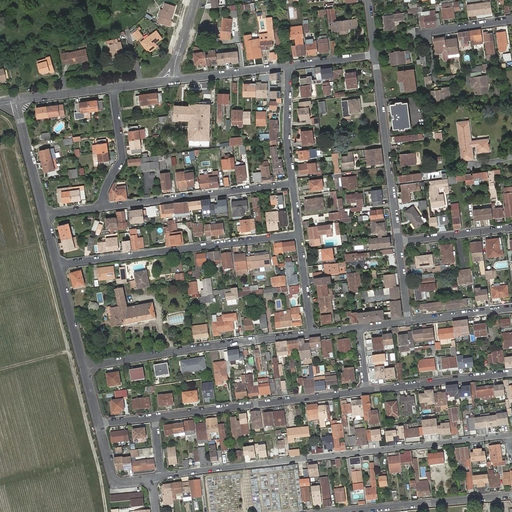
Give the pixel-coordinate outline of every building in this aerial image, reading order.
[(455,11),(460,10),(459,6),(463,5),(462,1),(454,2),(455,11)] [(164,9),(161,16),(160,21),(170,25),(172,20),(176,5),(166,2),(164,9)] [(466,6),(468,16),(483,14),(483,12),(492,10),(491,2),(466,6)] [(443,19),(455,18),(453,5),(441,6),(443,19)] [(417,8),(418,13),(421,13),(422,17),(424,17),(431,15),(430,14),(435,13),(435,10),(423,12),(422,6),(417,7),(417,8)] [(424,17),(426,28),(438,26),(437,25),(437,24),(435,13),(430,14),(431,15),(424,17)] [(384,27),(385,31),(394,30),(399,29),(399,26),(396,26),(395,21),(403,21),(403,19),(402,14),(391,15),(388,15),(384,16),(385,27),(384,27)] [(261,41),(266,41),(272,40),(275,40),(272,17),(266,18),(268,33),(260,34),(260,39),(261,41)] [(231,39),(234,19),(225,18),(222,38),(231,39)] [(340,30),(348,29),(348,28),(357,26),(357,19),(333,22),(334,31),(340,30)] [(215,33),(214,23),(210,23),(211,28),(207,29),(207,34),(215,33)] [(304,26),(289,28),(291,41),(296,40),(297,46),(292,47),(294,60),(308,58),(304,26)] [(140,29),(134,34),(138,39),(144,35),(140,29)] [(154,44),(156,42),(162,37),(157,30),(142,41),(149,52),(157,47),(154,44)] [(471,40),(472,45),(482,44),(482,39),(480,30),(470,31),(471,40)] [(464,41),(471,40),(470,31),(458,33),(459,39),(464,39),(464,41)] [(497,33),(500,51),(505,51),(505,46),(507,46),(505,32),(497,33)] [(259,57),(263,56),(262,50),(262,49),(258,49),(257,40),(254,40),(253,34),(246,35),(247,42),(248,55),(259,54),(259,57)] [(484,35),(486,46),(489,45),(490,50),(494,50),(492,34),(484,35)] [(110,43),(112,50),(113,55),(122,53),(121,47),(120,46),(122,45),(121,39),(120,40),(113,41),(112,37),(106,38),(108,43),(110,43)] [(450,65),(449,57),(448,55),(448,50),(446,50),(445,38),(434,39),(435,52),(436,53),(437,59),(444,58),(445,65),(450,65)] [(448,55),(460,53),(458,40),(453,41),(453,39),(446,40),(448,50),(448,55)] [(262,49),(262,50),(270,49),(270,47),(273,46),(272,40),(266,41),(261,41),(262,49)] [(329,52),(328,40),(319,41),(321,53),(329,52)] [(309,44),(309,42),(307,42),(308,55),(318,53),(316,41),(314,41),(314,43),(309,44)] [(489,45),(486,46),(487,58),(491,58),(491,59),(495,58),(494,55),(495,54),(494,50),(490,50),(489,45)] [(81,60),(89,58),(86,48),(69,53),(69,52),(62,53),(65,63),(71,61),(71,63),(82,61),(81,60)] [(196,63),(198,63),(207,62),(206,54),(206,51),(194,52),(196,63)] [(207,62),(207,65),(218,64),(217,59),(216,59),(216,51),(209,52),(210,54),(206,54),(207,62)] [(238,51),(217,54),(217,59),(218,64),(218,65),(239,63),(238,51)] [(406,55),(409,54),(409,51),(400,52),(400,51),(395,51),(395,53),(390,53),(391,65),(410,62),(410,59),(406,60),(406,55)] [(423,64),(423,66),(427,66),(425,54),(420,55),(420,59),(417,60),(418,64),(423,64)] [(46,70),(46,72),(50,70),(50,72),(55,71),(51,56),(46,57),(47,59),(38,61),(41,71),(46,70)] [(414,70),(399,72),(400,81),(405,81),(406,91),(417,89),(414,70)] [(346,74),(348,88),(357,87),(355,73),(346,74)] [(314,84),(321,83),(320,81),(316,81),(316,80),(313,80),(312,81),(312,76),(307,77),(307,78),(300,79),(301,86),(310,85),(314,84)] [(487,76),(471,78),(472,87),(475,87),(476,95),(488,93),(487,86),(489,85),(487,76)] [(257,83),(257,93),(257,96),(262,96),(262,95),(263,95),(263,93),(262,93),(266,93),(267,93),(267,84),(261,84),(261,83),(257,83)] [(250,86),(244,86),(243,96),(256,96),(256,95),(256,84),(251,84),(250,86)] [(310,85),(301,86),(302,96),(312,95),(310,85)] [(444,101),(451,100),(449,87),(439,88),(439,90),(432,91),(433,101),(444,100),(444,101)] [(158,94),(149,95),(150,104),(163,102),(162,94),(158,94)] [(218,103),(217,123),(222,123),(222,104),(229,104),(230,95),(219,94),(218,103)] [(150,104),(149,95),(140,96),(140,97),(136,97),(137,106),(150,104)] [(360,99),(342,101),(344,116),(351,116),(351,113),(362,112),(360,99)] [(102,101),(88,103),(89,110),(89,111),(99,110),(103,109),(102,101)] [(211,101),(190,101),(190,106),(175,105),(175,121),(190,122),(189,146),(209,147),(211,101)] [(299,109),(300,120),(310,119),(309,108),(311,108),(310,101),(299,102),(300,109),(299,109)] [(408,115),(410,114),(408,103),(403,103),(403,102),(397,103),(397,104),(392,105),(393,116),(394,116),(394,115),(396,115),(395,109),(407,107),(408,115)] [(89,110),(88,103),(76,104),(77,113),(75,113),(75,119),(85,118),(90,117),(89,111),(89,110)] [(47,108),(49,117),(60,116),(58,106),(47,108)] [(394,116),(408,115),(407,107),(395,109),(396,115),(394,115),(394,116)] [(37,119),(49,117),(47,108),(36,109),(37,119)] [(232,110),(232,124),(240,124),(240,127),(242,127),(242,123),(242,110),(232,110)] [(256,122),(256,124),(259,124),(259,122),(266,122),(266,114),(260,114),(260,113),(257,113),(256,122)] [(411,127),(410,114),(408,115),(409,123),(397,125),(396,119),(394,119),(394,116),(393,116),(394,129),(400,129),(400,130),(407,129),(407,128),(411,127)] [(409,123),(408,115),(394,116),(394,119),(396,119),(397,125),(409,123)] [(276,140),(277,140),(277,131),(279,131),(279,125),(276,125),(276,120),(271,120),(271,131),(270,131),(270,141),(276,140)] [(465,144),(460,145),(462,160),(474,159),(472,146),(477,146),(478,152),(491,151),(490,146),(491,146),(490,143),(489,143),(489,139),(478,140),(478,141),(472,141),(469,121),(462,122),(465,144)] [(130,141),(139,140),(138,130),(138,127),(128,128),(130,141)] [(301,132),(303,145),(314,144),(312,131),(301,132)] [(258,142),(269,141),(269,134),(261,134),(261,138),(258,138),(258,142)] [(106,153),(107,152),(106,139),(96,141),(96,145),(92,145),(93,154),(97,154),(106,153)] [(141,153),(139,140),(130,141),(131,155),(141,153)] [(270,147),(273,165),(274,173),(283,173),(282,163),(281,163),(281,160),(278,160),(276,146),(270,147)] [(39,151),(42,162),(52,160),(48,148),(39,151)] [(383,156),(382,148),(366,150),(367,158),(383,156)] [(310,158),(309,150),(299,151),(300,160),(310,158)] [(109,165),(107,152),(106,153),(97,154),(99,166),(109,165)] [(342,157),(343,169),(354,168),(353,156),(352,152),(347,152),(348,157),(342,157)] [(338,153),(332,154),(332,159),(332,160),(334,170),(334,174),(341,173),(340,169),(338,169),(336,158),(339,158),(338,153)] [(403,166),(416,164),(415,153),(401,155),(401,160),(402,160),(403,166)] [(368,166),(384,164),(383,156),(367,158),(368,166)] [(157,157),(154,157),(140,159),(142,172),(156,170),(159,170),(157,157)] [(227,158),(225,158),(225,160),(221,160),(223,172),(227,172),(227,169),(234,168),(234,167),(232,157),(229,158),(229,159),(227,160),(227,158)] [(52,160),(42,162),(45,173),(55,170),(52,160)] [(265,175),(270,174),(269,166),(268,163),(263,164),(260,164),(261,167),(261,172),(262,174),(265,174),(265,175)] [(308,165),(298,167),(300,175),(312,173),(311,167),(315,167),(314,164),(308,164),(308,165)] [(325,175),(333,174),(333,170),(332,164),(328,165),(329,170),(324,171),(325,175)] [(235,167),(236,181),(237,181),(238,184),(242,183),(242,180),(246,180),(244,165),(235,167)] [(185,172),(187,187),(195,186),(193,178),(195,178),(194,170),(185,171),(185,172)] [(495,172),(494,170),(487,171),(489,181),(490,190),(491,198),(496,198),(493,172),(495,172)] [(489,181),(487,171),(473,173),(473,176),(465,177),(466,184),(474,183),(474,182),(483,180),(482,179),(486,179),(487,181),(489,181)] [(178,188),(187,187),(185,172),(176,173),(178,188)] [(213,174),(200,176),(201,189),(218,187),(217,177),(218,177),(217,172),(212,172),(213,174)] [(257,183),(273,181),(272,176),(270,177),(270,174),(265,175),(265,174),(262,174),(261,172),(256,173),(257,183)] [(422,179),(421,173),(417,174),(400,176),(401,182),(422,179)] [(168,176),(169,189),(171,189),(169,174),(161,175),(161,177),(168,176)] [(163,190),(169,189),(168,176),(161,177),(163,190)] [(347,190),(354,189),(354,185),(353,181),(353,177),(341,179),(342,186),(347,186),(347,190)] [(324,188),(323,179),(310,181),(311,190),(324,188)] [(450,192),(449,184),(448,179),(431,182),(431,186),(430,186),(432,199),(444,198),(443,194),(439,195),(438,188),(445,187),(446,192),(450,192)] [(420,187),(420,182),(401,185),(404,203),(411,202),(410,192),(410,190),(417,190),(417,191),(418,191),(421,190),(420,187)] [(71,191),(72,201),(86,199),(85,189),(85,186),(70,188),(71,191)] [(110,201),(127,199),(125,186),(112,187),(110,193),(110,195),(109,195),(110,201)] [(58,203),(72,201),(71,191),(70,188),(63,189),(63,192),(57,193),(58,203)] [(375,205),(383,204),(383,200),(384,200),(383,189),(373,190),(375,205)] [(357,202),(358,207),(361,207),(364,206),(362,194),(346,195),(347,204),(357,202)] [(209,199),(201,200),(203,212),(210,212),(211,214),(216,214),(215,212),(228,211),(226,197),(218,198),(218,204),(210,205),(209,199)] [(262,221),(260,208),(259,208),(258,198),(252,199),(254,210),(256,210),(257,221),(262,221)] [(308,205),(308,211),(324,209),(323,198),(305,200),(305,205),(308,205)] [(444,198),(432,199),(433,206),(436,207),(441,206),(444,204),(444,198)] [(248,211),(247,200),(232,202),(234,216),(244,215),(243,211),(248,211)] [(427,208),(427,200),(419,201),(420,209),(427,208)] [(189,202),(174,204),(176,216),(178,216),(178,213),(190,212),(189,202)] [(494,203),(491,203),(492,208),(493,218),(503,217),(502,207),(495,208),(495,206),(494,206),(494,203)] [(174,204),(162,205),(163,214),(172,213),(173,220),(173,221),(176,220),(176,216),(174,204)] [(406,213),(416,228),(424,223),(413,207),(406,213)] [(143,208),(130,210),(131,223),(145,221),(143,208)] [(452,209),(454,228),(462,227),(459,208),(452,209)] [(492,208),(482,209),(484,219),(493,218),(492,208)] [(473,210),(474,220),(484,219),(482,209),(473,210)] [(341,223),(344,222),(345,223),(350,222),(349,218),(347,218),(347,213),(344,214),(344,210),(343,210),(339,210),(341,223)] [(383,210),(371,212),(372,219),(384,218),(383,210)] [(118,227),(118,229),(126,228),(125,226),(125,223),(124,211),(116,212),(117,218),(118,227)] [(278,211),(266,213),(267,222),(268,222),(269,230),(279,229),(278,220),(280,220),(279,212),(278,211)] [(280,220),(281,227),(288,226),(286,211),(279,212),(280,220)] [(440,224),(448,223),(447,215),(439,216),(440,224)] [(372,231),(373,238),(379,237),(388,236),(386,217),(371,219),(372,228),(367,228),(368,231),(372,231)] [(118,227),(117,218),(106,219),(107,228),(109,228),(118,227)] [(249,220),(240,221),(241,226),(238,226),(239,231),(242,231),(242,232),(251,231),(250,231),(255,230),(254,219),(249,220)] [(59,226),(63,240),(72,238),(68,223),(59,226)] [(212,236),(224,234),(223,223),(210,225),(212,236)] [(168,225),(169,227),(169,233),(177,232),(176,224),(168,225)] [(312,242),(311,242),(311,246),(324,245),(323,240),(320,240),(319,235),(327,234),(332,234),(331,225),(318,227),(309,228),(310,239),(312,239),(312,242)] [(193,227),(194,237),(203,236),(202,230),(201,226),(193,227)] [(136,229),(130,230),(130,236),(132,247),(132,248),(138,248),(144,247),(142,238),(137,238),(136,229)] [(166,243),(166,247),(183,244),(182,232),(177,232),(169,233),(169,234),(170,243),(167,243),(166,243)] [(368,240),(369,245),(386,243),(386,246),(386,247),(391,246),(390,237),(368,240)] [(72,238),(63,240),(66,252),(75,249),(72,238)] [(106,243),(98,244),(99,252),(119,250),(117,238),(106,240),(106,243)] [(503,256),(502,248),(500,248),(498,240),(486,241),(488,258),(503,256)] [(286,252),(296,251),(295,242),(283,244),(283,251),(286,251),(286,252)] [(481,243),(471,244),(473,261),(473,263),(483,261),(481,243)] [(284,253),(283,251),(283,244),(277,244),(274,244),(276,254),(279,254),(284,253)] [(320,259),(333,257),(331,246),(318,248),(320,259)] [(447,248),(447,246),(441,247),(443,264),(454,263),(452,247),(448,248),(447,248)] [(212,261),(220,260),(219,253),(209,254),(211,269),(213,269),(212,265),(212,261)] [(230,269),(230,271),(233,271),(231,253),(222,255),(224,274),(226,273),(226,272),(226,269),(230,269)] [(357,258),(368,257),(368,253),(357,255),(356,254),(345,255),(345,261),(350,261),(350,258),(357,258)] [(200,264),(207,263),(207,261),(206,254),(197,255),(198,266),(200,266),(200,264)] [(247,266),(248,269),(253,269),(264,267),(263,265),(265,264),(264,255),(263,255),(251,257),(246,257),(247,266)] [(234,257),(236,270),(247,269),(246,256),(234,257)] [(417,268),(433,266),(432,256),(418,257),(418,262),(417,262),(417,268)] [(288,286),(290,286),(290,285),(297,283),(296,275),(292,276),(291,273),(293,273),(292,262),(286,263),(287,273),(286,273),(288,286)] [(345,266),(344,262),(337,263),(338,263),(326,265),(327,273),(331,273),(331,275),(335,274),(335,272),(339,272),(338,267),(345,266)] [(113,267),(97,269),(99,280),(115,278),(113,267)] [(474,283),(472,272),(471,272),(471,269),(459,271),(459,274),(457,274),(458,285),(474,283)] [(131,291),(150,287),(147,271),(135,273),(136,281),(130,282),(130,283),(131,291)] [(497,279),(496,271),(485,272),(486,280),(497,279)] [(71,275),(74,286),(79,285),(80,287),(85,286),(81,272),(71,275)] [(348,283),(348,286),(349,286),(349,292),(353,291),(352,286),(351,287),(351,286),(361,285),(360,276),(350,277),(350,273),(347,274),(346,274),(347,278),(348,283)] [(400,300),(398,286),(397,287),(395,274),(384,275),(385,288),(388,288),(390,301),(400,300)] [(275,278),(272,278),(273,284),(274,283),(274,287),(285,286),(284,277),(283,277),(282,277),(275,278)] [(419,286),(418,285),(414,285),(416,300),(430,299),(429,291),(436,290),(435,278),(425,279),(423,279),(420,280),(420,284),(421,284),(421,286),(419,286)] [(198,297),(207,296),(205,280),(202,281),(203,291),(201,291),(202,293),(198,293),(198,297)] [(197,294),(196,283),(187,284),(188,295),(197,294)] [(320,296),(329,295),(328,284),(318,285),(320,296)] [(499,296),(499,298),(508,297),(506,287),(500,287),(492,288),(493,297),(499,296)] [(120,313),(123,325),(123,326),(156,320),(153,303),(127,308),(123,288),(115,289),(119,307),(118,307),(120,313)] [(237,288),(225,290),(226,301),(239,300),(237,288)] [(475,293),(476,303),(489,302),(487,292),(475,293)] [(331,298),(331,295),(329,295),(320,296),(321,304),(321,306),(322,315),(331,314),(333,314),(331,298)] [(205,297),(206,304),(213,303),(212,296),(207,296),(205,297)] [(467,299),(444,302),(445,310),(445,312),(468,309),(467,299)] [(400,300),(390,301),(392,318),(402,317),(400,300)] [(427,312),(445,310),(444,302),(420,305),(421,311),(423,311),(427,312)] [(118,326),(123,325),(120,313),(118,307),(111,309),(113,316),(109,317),(111,327),(117,325),(118,326)] [(291,311),(293,326),(302,325),(301,316),(299,316),(298,308),(290,309),(291,311)] [(358,313),(359,323),(385,320),(383,309),(358,313)] [(282,328),(293,326),(291,311),(289,311),(289,314),(289,316),(284,317),(280,317),(275,318),(277,328),(282,328)] [(220,331),(234,330),(232,320),(236,320),(235,314),(223,316),(223,319),(223,321),(213,322),(215,335),(220,335),(220,331)] [(331,314),(322,315),(323,324),(332,322),(331,314)] [(242,326),(243,331),(253,330),(252,324),(252,321),(246,322),(246,319),(244,320),(245,325),(242,326)] [(468,320),(453,322),(455,337),(470,336),(468,320)] [(488,336),(487,325),(474,326),(476,338),(488,336)] [(204,332),(204,327),(202,327),(193,328),(193,333),(194,339),(208,337),(208,331),(204,332)] [(434,340),(433,327),(426,328),(426,331),(423,331),(424,341),(434,340)] [(419,329),(412,330),(413,333),(413,339),(414,343),(424,341),(423,331),(419,332),(419,329)] [(455,337),(454,329),(439,331),(439,334),(439,336),(440,340),(455,338),(455,337)] [(503,342),(504,349),(509,349),(509,347),(511,346),(511,342),(511,341),(511,338),(511,332),(502,334),(503,342)] [(392,333),(383,334),(384,347),(394,346),(392,333)] [(409,349),(415,349),(415,348),(414,345),(414,343),(413,339),(413,333),(408,334),(408,336),(406,336),(406,337),(404,337),(404,336),(398,337),(400,353),(409,352),(409,349)] [(304,340),(297,341),(299,353),(300,361),(312,359),(311,350),(322,348),(321,337),(309,338),(310,343),(304,344),(304,340)] [(372,340),(373,351),(384,349),(384,347),(383,338),(372,340)] [(338,341),(340,353),(351,352),(349,340),(338,341)] [(288,355),(289,357),(290,357),(290,354),(289,352),(299,351),(298,346),(297,341),(287,342),(288,355)] [(322,341),(325,366),(330,365),(329,358),(329,353),(332,352),(331,341),(322,341)] [(277,356),(288,355),(287,342),(276,344),(277,356)] [(239,353),(238,350),(227,352),(229,363),(244,361),(243,353),(239,353)] [(437,361),(438,370),(458,368),(457,356),(456,351),(453,352),(454,359),(441,360),(437,361)] [(386,362),(385,354),(372,356),(373,364),(374,364),(376,381),(395,378),(394,369),(384,370),(383,363),(386,362)] [(463,355),(457,356),(458,368),(458,370),(474,368),(473,359),(464,360),(463,355)] [(503,355),(493,356),(493,355),(492,355),(489,355),(490,364),(504,363),(503,355)] [(203,359),(188,361),(189,363),(182,364),(182,369),(184,368),(185,373),(205,370),(203,359)] [(419,371),(431,370),(432,371),(435,370),(434,365),(433,360),(418,361),(419,371)] [(221,381),(227,380),(225,363),(214,364),(216,386),(222,385),(221,381)] [(160,367),(155,368),(157,377),(169,375),(168,364),(160,365),(160,367)] [(304,380),(305,393),(315,392),(314,378),(313,375),(313,368),(309,368),(311,379),(311,380),(309,381),(308,379),(304,380)] [(354,381),(353,369),(344,370),(344,373),(341,374),(342,384),(347,383),(347,382),(354,381)] [(145,379),(143,371),(135,372),(135,370),(130,371),(132,381),(145,379)] [(107,375),(109,387),(121,385),(119,373),(107,375)] [(333,386),(337,385),(336,374),(330,375),(330,374),(325,375),(326,386),(333,385),(333,386)] [(246,375),(248,388),(249,396),(258,395),(258,391),(257,386),(253,387),(251,375),(246,375)] [(314,378),(315,392),(326,391),(324,377),(314,378)] [(504,385),(495,386),(496,396),(505,395),(504,387),(507,387),(508,385),(508,379),(504,380),(504,385)] [(259,395),(270,394),(270,393),(269,381),(258,382),(259,395)] [(246,389),(247,389),(246,382),(242,383),(235,384),(235,388),(237,399),(242,399),(242,398),(242,397),(243,397),(247,397),(246,389)] [(476,388),(475,382),(470,382),(471,386),(472,395),(472,398),(474,397),(482,397),(482,399),(494,397),(493,386),(476,388)] [(213,383),(202,384),(203,398),(211,397),(211,399),(215,398),(213,383)] [(458,385),(446,386),(447,393),(447,397),(455,396),(455,399),(460,399),(459,397),(472,395),(471,386),(462,387),(462,390),(459,390),(458,385)] [(435,403),(434,390),(425,391),(426,394),(419,395),(420,402),(428,402),(428,404),(435,403)] [(197,392),(183,394),(184,403),(198,402),(197,392)] [(447,397),(447,393),(442,393),(442,392),(438,393),(438,394),(438,397),(434,398),(435,403),(436,411),(440,410),(440,407),(448,406),(447,397)] [(160,407),(173,405),(172,395),(159,397),(160,407)] [(404,396),(400,396),(401,405),(402,405),(402,408),(402,415),(412,414),(411,406),(415,405),(414,396),(410,397),(407,397),(407,396),(409,396),(409,395),(404,396)] [(147,403),(149,403),(148,398),(132,401),(133,410),(147,408),(147,403)] [(124,411),(123,400),(116,401),(112,402),(113,412),(120,412),(124,411)] [(363,400),(351,401),(353,417),(356,417),(356,415),(361,414),(362,416),(364,416),(363,400)] [(341,401),(343,414),(342,414),(343,422),(342,422),(343,427),(347,426),(346,422),(346,415),(347,415),(347,414),(351,413),(350,405),(346,405),(345,401),(341,401)] [(113,412),(112,402),(109,402),(111,415),(120,414),(120,412),(113,412)] [(390,404),(390,402),(386,403),(387,418),(388,418),(392,417),(396,417),(397,417),(396,403),(390,404)] [(318,407),(318,404),(307,406),(309,420),(311,419),(310,416),(315,415),(315,419),(319,418),(318,407)] [(329,406),(318,407),(319,418),(321,427),(325,427),(324,418),(327,417),(328,420),(331,420),(329,406)] [(450,421),(451,428),(457,427),(456,421),(458,421),(457,408),(449,409),(450,421)] [(285,413),(284,411),(273,412),(275,421),(275,426),(286,424),(285,413)] [(379,423),(377,411),(367,412),(368,419),(369,419),(369,424),(379,423)] [(257,421),(261,420),(260,412),(251,413),(253,426),(254,426),(254,424),(254,421),(257,421)] [(274,425),(273,412),(264,413),(265,426),(274,425)] [(496,416),(474,419),(475,430),(483,429),(482,428),(491,427),(491,428),(498,428),(498,426),(509,425),(508,416),(508,413),(496,415),(496,416)] [(231,418),(232,426),(233,432),(230,432),(231,437),(233,436),(242,435),(241,430),(240,421),(237,421),(236,417),(231,418)] [(436,417),(422,419),(423,435),(444,433),(444,434),(451,433),(451,428),(450,421),(445,421),(445,424),(441,425),(442,427),(437,427),(436,417)] [(188,422),(185,422),(186,435),(192,434),(195,434),(194,430),(193,421),(188,422)] [(333,430),(336,451),(340,451),(339,439),(344,438),(343,430),(338,431),(337,421),(332,422),(333,430)] [(208,432),(209,437),(209,439),(211,438),(210,433),(219,432),(218,422),(207,423),(209,432),(208,432)] [(184,424),(173,425),(174,434),(185,432),(184,424)] [(208,432),(207,424),(196,425),(198,439),(209,437),(208,432)] [(227,450),(224,424),(219,425),(222,451),(227,450)] [(174,434),(173,425),(165,426),(166,436),(174,435),(174,434)] [(308,426),(287,428),(288,439),(288,443),(295,442),(294,438),(310,436),(308,426)] [(404,427),(405,438),(413,438),(413,436),(419,435),(419,434),(418,429),(408,430),(408,426),(404,427)] [(135,439),(146,438),(145,429),(133,430),(134,439),(135,439)] [(380,430),(371,431),(372,442),(382,441),(380,430)] [(129,440),(128,431),(122,431),(111,433),(113,442),(124,441),(129,440)] [(333,437),(322,438),(323,445),(327,444),(327,449),(334,448),(333,437)] [(285,440),(277,441),(278,449),(282,448),(286,448),(285,440)] [(258,443),(255,444),(257,460),(268,458),(266,445),(259,446),(258,443)] [(256,457),(254,446),(243,447),(244,454),(248,454),(249,458),(256,457)] [(500,446),(498,446),(490,447),(490,455),(493,455),(494,463),(494,467),(498,467),(502,466),(505,466),(504,461),(501,461),(500,446)] [(217,448),(210,449),(211,460),(212,461),(212,464),(216,463),(215,462),(218,461),(218,458),(217,451),(217,448)] [(469,452),(468,448),(456,450),(457,461),(461,461),(461,463),(465,463),(465,460),(469,459),(469,452)] [(473,452),(469,452),(469,462),(486,460),(485,451),(482,451),(482,448),(473,449),(473,452)] [(176,451),(169,452),(170,464),(178,463),(176,451)] [(402,456),(400,456),(401,458),(402,466),(412,465),(411,455),(412,453),(412,451),(405,452),(405,457),(403,457),(402,456)] [(400,456),(388,458),(389,468),(391,467),(391,473),(402,471),(402,466),(401,458),(400,456)] [(131,457),(123,458),(124,470),(133,469),(132,462),(131,457)] [(361,465),(360,457),(350,458),(351,466),(361,465)] [(469,462),(469,459),(465,460),(465,463),(468,489),(473,489),(472,485),(471,475),(469,462)] [(154,460),(132,462),(133,469),(133,472),(155,469),(154,460)] [(318,465),(308,466),(310,477),(320,475),(318,465)] [(437,469),(439,481),(450,480),(450,472),(451,471),(451,469),(449,469),(449,468),(437,469)] [(363,484),(361,469),(352,470),(354,485),(355,491),(363,490),(363,484)] [(418,470),(414,471),(416,481),(416,484),(417,484),(418,496),(430,495),(428,481),(419,482),(418,478),(419,478),(419,474),(418,470)] [(503,473),(504,484),(511,484),(511,483),(511,471),(510,472),(503,473)] [(488,474),(471,475),(472,485),(477,484),(477,487),(485,486),(485,483),(489,483),(488,474)] [(489,483),(489,487),(499,486),(498,474),(493,475),(488,475),(489,483)] [(308,488),(311,487),(310,482),(310,477),(307,477),(307,480),(300,481),(301,489),(308,488)] [(379,478),(380,487),(388,486),(387,477),(379,478)] [(201,491),(200,481),(200,480),(189,481),(189,482),(191,492),(201,491)] [(328,480),(320,481),(321,483),(322,483),(325,504),(325,507),(331,506),(330,495),(328,495),(327,486),(329,485),(328,480)] [(183,493),(191,492),(189,482),(189,481),(182,482),(182,483),(183,493)] [(172,485),(173,494),(175,494),(183,493),(182,483),(182,482),(172,484),(172,485)] [(376,482),(372,483),(372,488),(366,489),(367,501),(378,499),(376,486),(376,482)] [(173,494),(172,485),(172,484),(164,485),(163,487),(164,502),(174,500),(173,494)] [(312,488),(312,495),(314,505),(322,504),(320,494),(320,487),(312,488)] [(301,489),(302,502),(310,501),(310,498),(308,488),(301,489)] [(345,501),(344,488),(335,489),(337,502),(345,501)] [(110,496),(111,503),(132,501),(143,499),(142,492),(110,496)] [(191,492),(183,493),(184,501),(192,500),(191,492)] [(143,499),(132,501),(133,508),(144,506),(143,499)]
